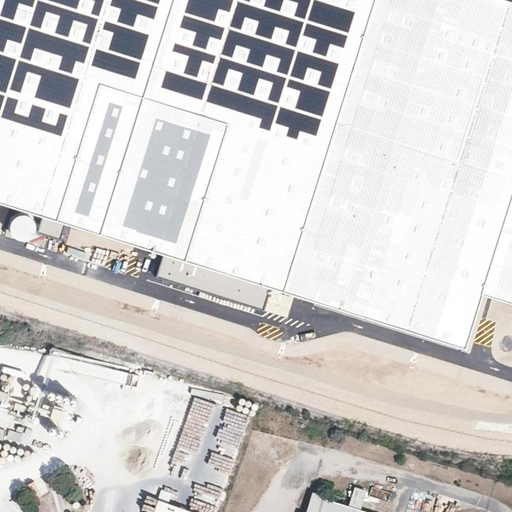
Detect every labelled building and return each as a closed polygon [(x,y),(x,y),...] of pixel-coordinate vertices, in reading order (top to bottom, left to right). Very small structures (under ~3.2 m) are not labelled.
[(511,1),(508,0),(0,0),(0,203),(465,349),(480,296),(511,305),(511,1)] [(10,392),(0,389),(0,398),(7,401),(10,392)] [(23,432),(11,428),(8,436),(20,440),(23,432)] [(366,487),(360,507),(370,510),(376,491),(366,487)] [(161,489),(160,497),(171,499),(172,491),(161,489)] [(333,495),(314,489),(306,511),(375,511),(370,510),(360,507),(331,499),(333,495)] [(199,511),(155,497),(150,511),(199,511)]
